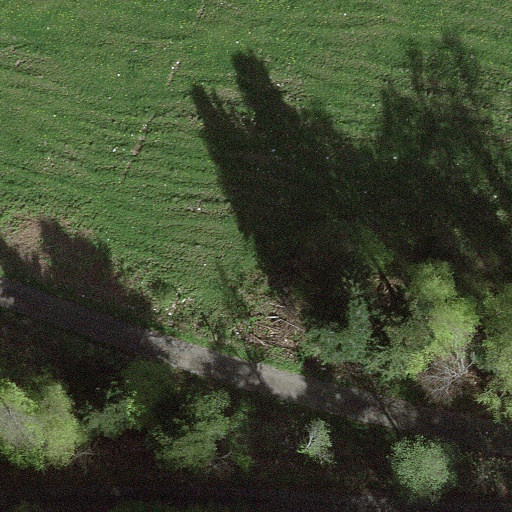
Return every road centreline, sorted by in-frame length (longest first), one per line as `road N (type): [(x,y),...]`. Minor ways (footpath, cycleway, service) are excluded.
road 1 (unclassified): [(511,448),(0,307)]
road 2 (unclassified): [(511,511),(0,500)]
